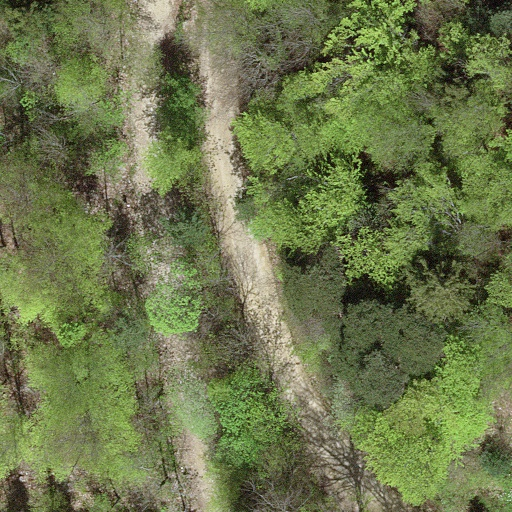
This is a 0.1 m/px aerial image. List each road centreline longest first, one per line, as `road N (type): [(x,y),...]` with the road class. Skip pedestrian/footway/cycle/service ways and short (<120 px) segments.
road 1 (track): [(377,511),(324,453),(282,374),(229,184),(226,0)]
road 2 (track): [(218,511),(170,294),(154,166),(153,69),(167,0)]
